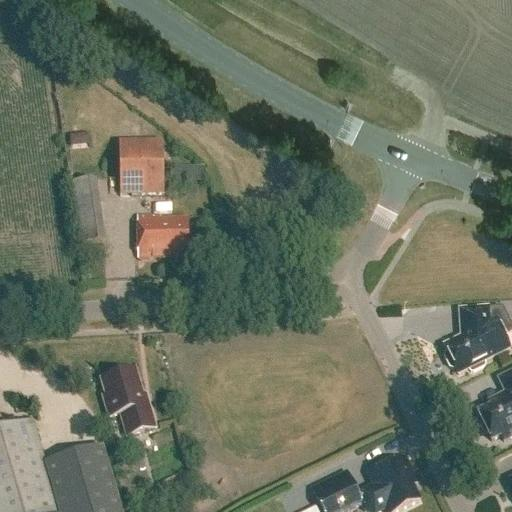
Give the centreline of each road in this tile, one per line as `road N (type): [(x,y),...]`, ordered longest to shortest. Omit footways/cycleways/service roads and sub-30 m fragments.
road 1 (residential): [(0,318),(278,298),(342,275)]
road 2 (primary): [(411,161),(250,80),(127,0)]
road 3 (unclassified): [(460,511),(342,275)]
road 4 (unclassified): [(342,275),(366,247),(411,161)]
